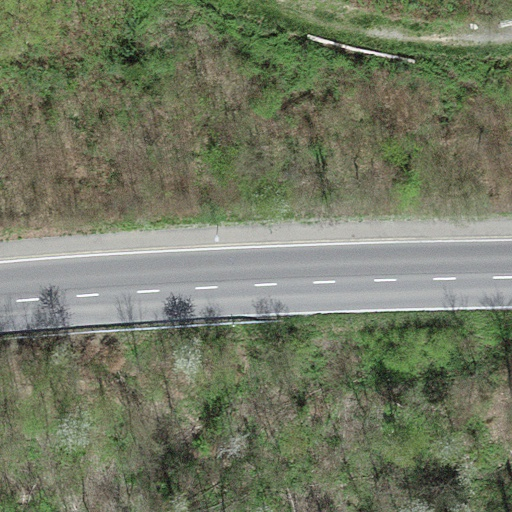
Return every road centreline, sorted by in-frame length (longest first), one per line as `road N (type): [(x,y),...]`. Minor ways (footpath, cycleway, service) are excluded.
road 1 (secondary): [(511,277),(0,303)]
road 2 (track): [(451,41),(388,34),(256,0)]
